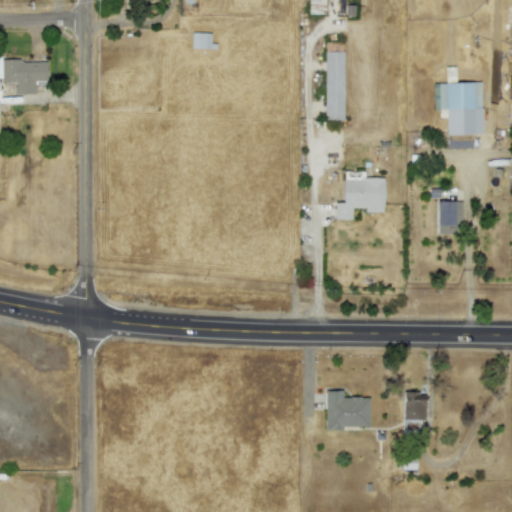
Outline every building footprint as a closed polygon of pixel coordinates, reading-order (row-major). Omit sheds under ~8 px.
[(306,0),(307,14),(324,13),(323,0),(306,0)] [(190,48),(208,48),(209,33),(190,32),(190,48)] [(323,119),(342,119),(341,41),(323,41),(323,119)] [(34,94),(34,80),(45,80),(45,60),(0,61),(0,82),(13,81),(13,94),(34,94)] [(433,83),(433,117),(445,117),(446,148),(470,148),(469,134),(480,133),(479,81),(433,83)] [(382,178),(342,177),(341,202),(333,202),(333,218),(350,219),(350,207),(362,207),(362,211),(381,211),(382,178)] [(456,201),(435,201),(435,233),(457,233),(456,201)] [(323,390),(323,429),(340,430),(340,426),(367,426),(367,397),(340,397),(340,390),(323,390)] [(423,391),(401,391),(401,418),(423,419),(423,391)]
